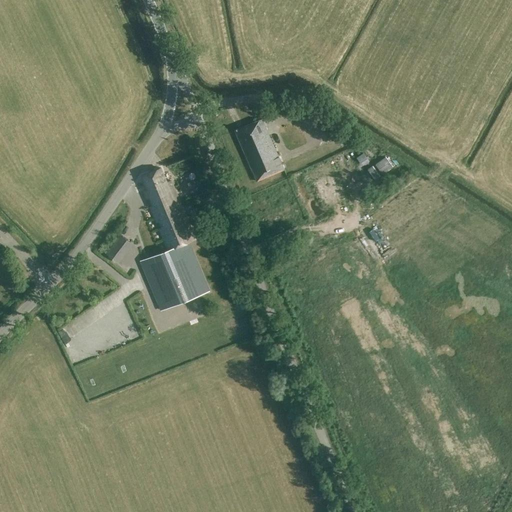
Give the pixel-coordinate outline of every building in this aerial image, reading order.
[(257,181),(285,169),(262,118),(235,131),(257,181)] [(340,159),(346,175),(363,167),(356,152),(340,159)] [(375,165),(383,175),(393,167),(386,157),(375,165)] [(167,182),(161,168),(142,175),(147,189),(144,191),(147,198),(150,198),(153,205),(150,207),(157,222),(160,222),(162,227),(159,229),(168,250),(141,261),(160,308),(208,288),(188,242),(195,239),(171,180),(167,182)] [(339,196),(330,174),(315,180),(325,202),(339,196)] [(106,253),(116,261),(131,242),(120,234),(106,253)]
